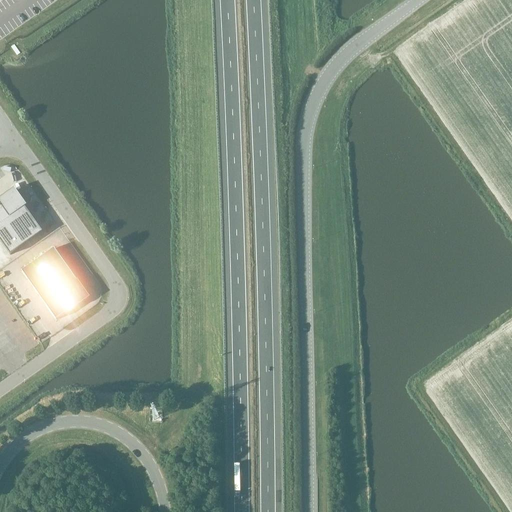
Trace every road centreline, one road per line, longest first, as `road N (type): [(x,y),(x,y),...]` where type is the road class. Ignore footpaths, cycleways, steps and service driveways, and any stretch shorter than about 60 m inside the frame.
road 1 (tertiary): [(420,0),(346,54),(320,90),(307,128),(309,511)]
road 2 (motorway): [(227,0),(241,511)]
road 3 (motorway): [(265,511),(253,0)]
road 4 (unclassified): [(0,388),(105,314),(116,287),(21,152)]
road 5 (unclassified): [(166,511),(140,452),(94,424),(42,429),(0,466)]
